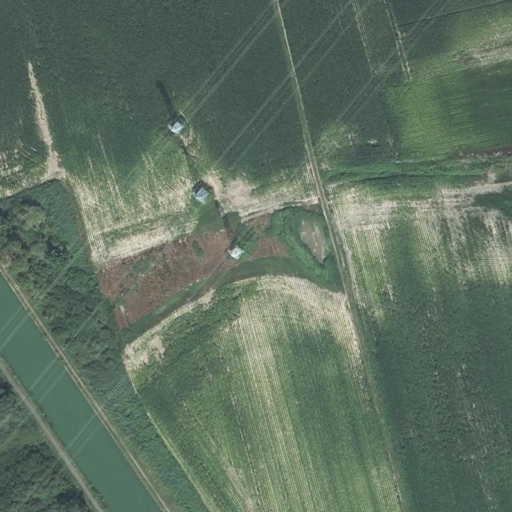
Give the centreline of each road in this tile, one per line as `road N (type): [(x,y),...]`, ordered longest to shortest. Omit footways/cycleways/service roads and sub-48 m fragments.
road 1 (track): [(407,511),(274,0)]
road 2 (track): [(172,511),(0,256)]
